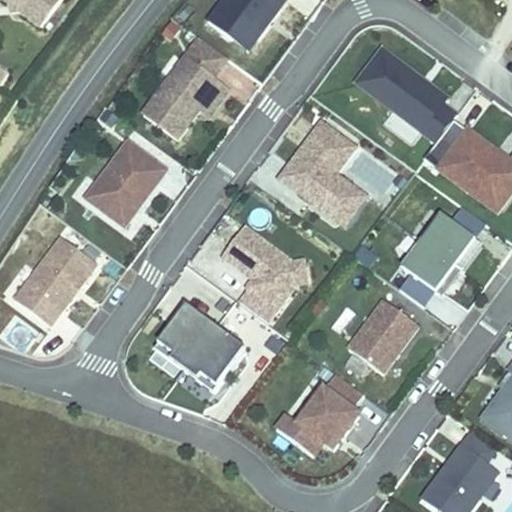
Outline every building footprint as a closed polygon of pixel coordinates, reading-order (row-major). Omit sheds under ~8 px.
[(67,0),(0,0),(14,11),(23,10),(25,19),(46,35),(70,2),(67,0)] [(283,0),(221,0),(203,25),(227,42),(236,30),(252,42),(283,0)] [(23,10),(14,11),(16,20),(25,19),(23,10)] [(236,30),(227,42),(243,54),(252,42),(236,30)] [(213,83),(207,79),(221,60),(194,40),(137,117),(173,141),(193,111),(213,83)] [(358,86),(437,145),(455,121),(458,116),(444,105),(448,100),(428,85),(425,89),(419,85),(422,81),(384,52),(358,86)] [(0,68),(0,88),(9,74),(0,68)] [(425,89),(428,85),(422,81),(419,85),(425,89)] [(204,119),(223,90),(213,83),(193,111),(204,119)] [(425,161),(497,216),(511,196),(511,163),(507,160),(504,164),(494,157),(497,153),(455,121),(437,145),(425,161)] [(282,181),(327,214),(349,184),(338,176),(358,149),(324,124),(282,181)] [(134,210),(161,172),(123,145),(81,201),(116,227),(130,207),(134,210)] [(504,164),(507,160),(497,153),(494,157),(504,164)] [(359,191),(349,184),(327,214),(337,222),(359,191)] [(119,229),(134,210),(130,207),(116,227),(119,229)] [(475,244),(486,228),(461,210),(450,225),(475,244)] [(441,219),(422,246),(455,271),(475,244),(441,219)] [(269,325),(296,287),(295,265),(247,229),(224,259),(255,282),(249,290),(251,292),(242,305),(269,325)] [(56,240),(9,303),(45,329),(92,266),(56,240)] [(481,248),(475,244),(455,271),(461,275),(481,248)] [(436,297),(455,271),(422,246),(402,272),(410,278),(436,297)] [(306,264),(295,265),(296,287),(307,287),(306,264)] [(455,271),(436,297),(442,302),(461,275),(455,271)] [(399,294),(424,313),(436,297),(410,278),(399,294)] [(384,378),(419,329),(385,304),(349,353),(384,378)] [(216,397),(248,354),(233,342),(235,340),(207,319),(205,322),(188,309),(156,353),(216,397)] [(509,444),(511,439),(511,360),(502,374),(508,379),(477,421),(509,444)] [(365,398),(337,377),(300,427),(288,418),(277,433),(314,459),(323,445),(334,453),(360,419),(353,414),(365,398)] [(425,511),(465,511),(492,476),(479,467),(488,454),(464,436),(414,504),(425,511)]
